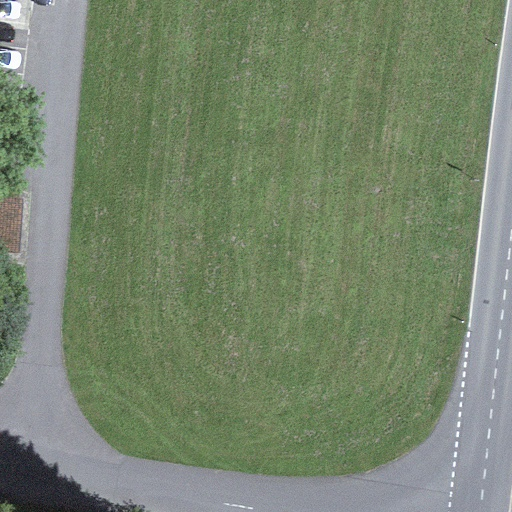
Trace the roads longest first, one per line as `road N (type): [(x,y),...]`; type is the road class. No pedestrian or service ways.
road 1 (unclassified): [(279,511),(0,465)]
road 2 (secondary): [(511,231),(481,511)]
